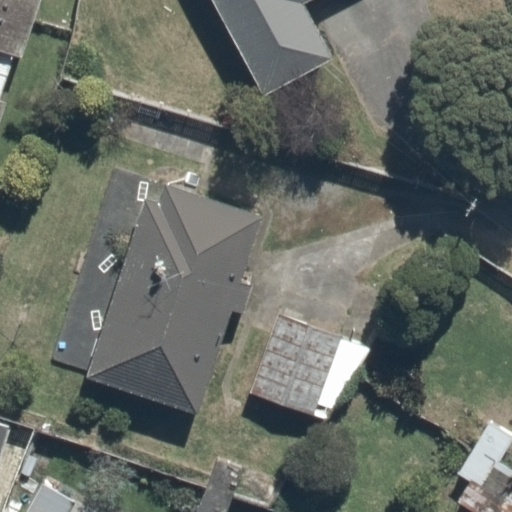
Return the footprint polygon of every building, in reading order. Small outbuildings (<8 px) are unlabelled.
[(0,0),(0,73),(24,0),(0,0)] [(198,0),(245,89),(323,48),(298,0),(198,0)] [(183,406),(253,202),(145,165),(74,369),(183,406)] [(323,413),(356,339),(275,303),(242,377),(323,413)] [(253,454),(275,408),(229,386),(207,433),(253,454)] [(0,447),(8,423),(0,419),(0,447)] [(190,511),(217,511),(237,472),(207,457),(182,508),(190,511)] [(65,511),(76,496),(39,473),(14,511),(65,511)]
